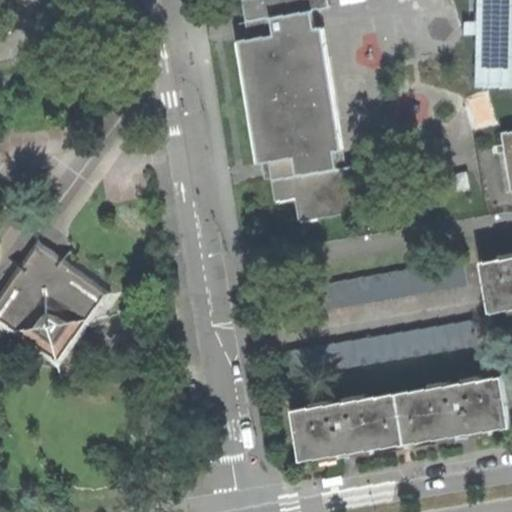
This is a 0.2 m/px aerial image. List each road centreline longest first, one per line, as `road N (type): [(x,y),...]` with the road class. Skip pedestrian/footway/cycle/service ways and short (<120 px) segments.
road 1 (residential): [(244,511),(162,0)]
road 2 (residential): [(359,511),(511,489)]
